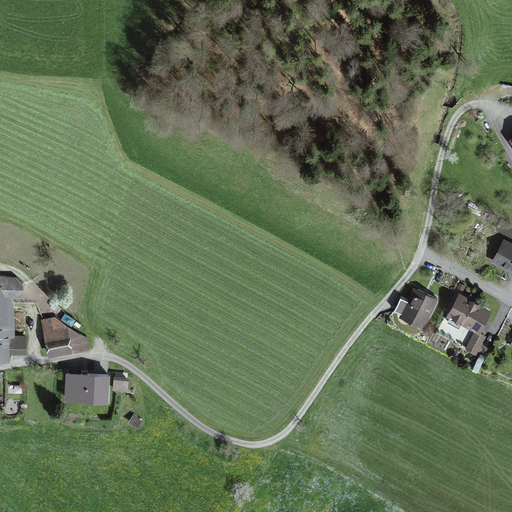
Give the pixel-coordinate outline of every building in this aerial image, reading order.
[(511,224),(501,219),(496,228),(511,236),(511,224)] [(506,267),(511,269),(511,245),(505,241),(495,261),(485,255),(480,265),(501,276),(506,267)] [(0,355),(4,355),(4,293),(22,294),(23,284),(16,277),(0,275),(0,355)] [(401,297),(394,310),(424,325),(437,298),(418,288),(411,302),(401,297)] [(459,327),(462,320),(478,328),(487,311),(460,297),(448,321),(459,327)] [(44,319),(51,355),(82,349),(79,333),(56,317),(44,319)] [(9,352),(26,352),(26,338),(9,338),(9,352)] [(68,373),(67,389),(81,390),(80,399),(106,400),(108,375),(68,373)] [(115,378),(114,388),(126,389),(127,379),(115,378)]
